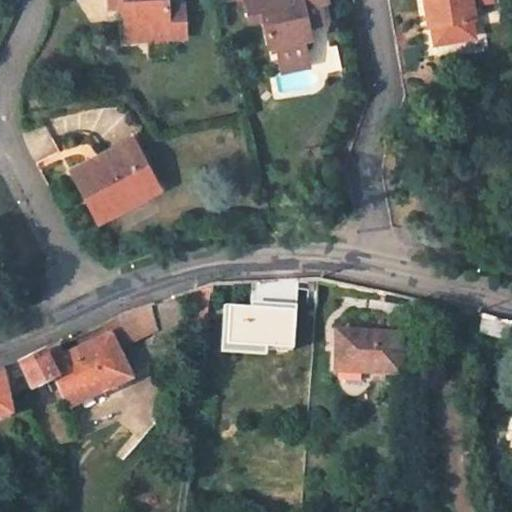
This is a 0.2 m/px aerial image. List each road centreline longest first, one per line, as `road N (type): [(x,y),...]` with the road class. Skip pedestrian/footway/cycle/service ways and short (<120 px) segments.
road 1 (tertiary): [(95,303),(220,261),(303,257),(373,268)]
road 2 (residential): [(373,268),(365,159),(387,75),(376,0)]
road 3 (residential): [(95,303),(13,148)]
road 4 (residential): [(13,148),(7,73),(39,0)]
road 5 (tertiary): [(373,268),(511,305)]
